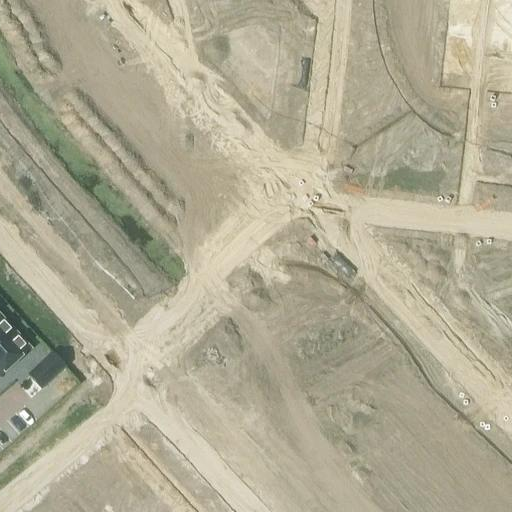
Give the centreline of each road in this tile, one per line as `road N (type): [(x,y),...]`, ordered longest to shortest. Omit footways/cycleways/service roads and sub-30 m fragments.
road 1 (residential): [(327,221),(511,419)]
road 2 (residential): [(121,0),(301,193)]
road 3 (residential): [(112,367),(301,193)]
road 4 (residential): [(301,193),(328,0)]
road 5 (residential): [(327,221),(350,214),(511,228)]
road 6 (residential): [(133,390),(0,508)]
road 7 (residential): [(0,243),(112,367)]
road 8 (residential): [(133,390),(244,511)]
